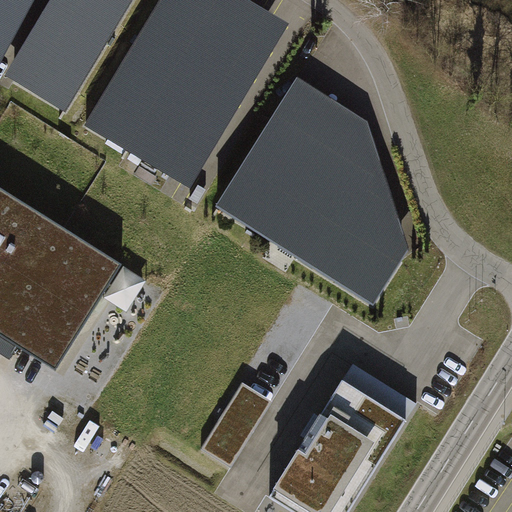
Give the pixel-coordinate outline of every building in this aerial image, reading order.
[(0,0),(0,59),(31,0),(0,0)] [(137,0),(56,0),(9,77),(68,113),(137,0)] [(289,26),(244,0),(162,0),(136,45),(240,108),(289,26)] [(240,108),(136,45),(87,126),(191,189),(240,108)] [(369,125),(299,81),(218,209),(375,307),(410,251),(369,125)] [(0,194),(0,340),(55,374),(120,268),(0,194)] [(130,271),(112,304),(131,314),(148,281),(130,271)] [(349,511),(405,421),(342,383),(270,500),(290,511),(349,511)] [(244,384),(203,450),(232,468),(273,402),(244,384)]
